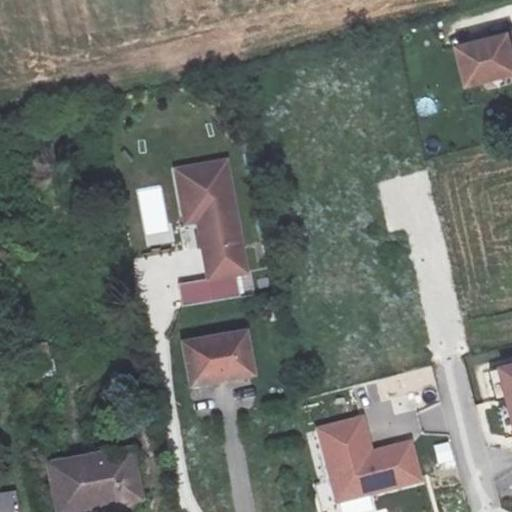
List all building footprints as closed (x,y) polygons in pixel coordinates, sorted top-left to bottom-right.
[(455,53),(464,90),(511,77),(511,38),(484,46),(472,49),(455,53)] [(470,43),(472,49),(484,46),(482,39),(470,43)] [(224,161),(175,170),(182,206),(194,204),(208,277),(245,271),(224,161)] [(145,224),(166,222),(163,189),(142,190),(145,224)] [(238,292),(188,301),(192,320),(241,312),(238,292)] [(248,338),(181,348),(187,394),(210,391),(209,386),(253,380),(248,338)] [(511,360),(496,365),(511,431),(511,360)] [(59,384),(28,391),(31,408),(62,404),(59,384)] [(361,415),(311,428),(331,508),(422,484),(410,441),(371,451),(361,415)] [(129,457),(49,470),(56,511),(110,511),(138,508),(129,457)] [(9,511),(7,499),(0,499),(0,511),(9,511)]
